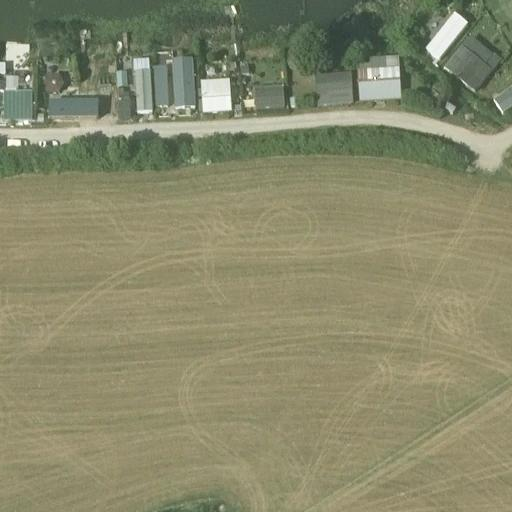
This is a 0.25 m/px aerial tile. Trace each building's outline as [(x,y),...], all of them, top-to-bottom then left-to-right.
[(441,65),(465,24),(449,14),(424,55),(441,65)] [(469,37),(442,71),(473,96),(501,62),(469,37)] [(355,74),(357,105),(399,102),(397,59),(369,61),(369,73),(355,74)] [(172,111),(193,110),(191,61),(166,62),(167,94),(171,94),(172,111)] [(166,108),(165,71),(132,73),(134,115),(153,114),(153,109),(166,108)] [(44,94),(62,93),(61,76),(43,77),(44,94)] [(313,77),(314,107),(350,106),(349,76),(313,77)] [(2,123),(30,123),(30,92),(18,92),(18,80),(3,80),(2,123)] [(230,114),(228,81),(198,82),(200,115),(230,114)] [(283,89),(253,90),(254,110),(284,109),(283,89)] [(48,123),(77,124),(77,99),(49,98),(48,123)]
